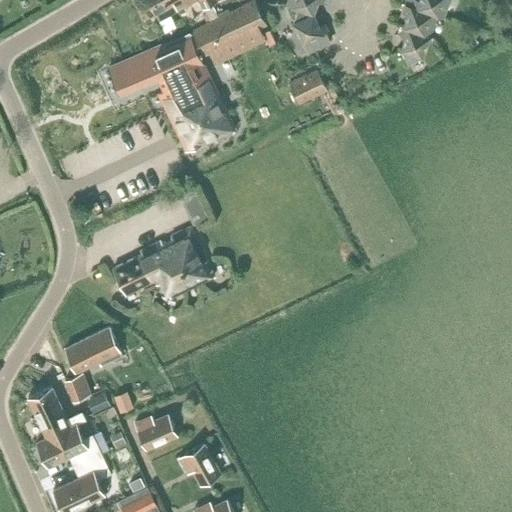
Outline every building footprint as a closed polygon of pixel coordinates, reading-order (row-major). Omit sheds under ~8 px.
[(198,0),(202,9),(220,0),(138,0),(146,15),(155,10),(159,20),(198,0)] [(188,31),(156,47),(168,72),(173,70),(179,83),(183,81),(185,84),(191,81),(190,78),(208,70),(201,56),(267,24),(255,0),(250,0),(188,31)] [(288,0),(288,3),(299,7),(313,12),(317,0),(318,0),(323,2),(329,3),(329,0),(288,0)] [(406,0),(406,3),(437,14),(443,16),(449,0),(406,0)] [(404,26),(430,35),(437,14),(406,3),(403,11),(409,13),(404,26)] [(313,12),(299,7),(294,22),(303,42),(328,30),(325,22),(319,25),(313,12)] [(423,56),(430,35),(404,26),(401,34),(406,36),(402,49),(409,63),(423,56)] [(270,46),(281,40),(275,27),(263,33),(270,46)] [(179,83),(159,93),(187,150),(236,127),(208,70),(190,78),(191,81),(185,84),(183,81),(179,83)] [(317,70),(290,82),(299,102),(326,89),(317,70)] [(163,281),(171,296),(215,275),(212,269),(210,271),(205,261),(208,260),(191,225),(171,235),(173,238),(163,243),(161,240),(140,250),(142,254),(114,267),(126,293),(155,279),(157,284),(163,281)] [(110,327),(67,347),(77,369),(100,358),(102,362),(122,353),(110,327)] [(86,396),(78,374),(64,379),(73,401),(86,396)] [(53,385),(29,396),(48,436),(48,437),(78,423),(87,419),(83,410),(68,417),(53,385)] [(127,392),(114,396),(121,412),(134,407),(127,392)] [(105,393),(89,400),(95,411),(110,404),(105,393)] [(146,448),(178,434),(169,413),(154,420),(152,415),(135,422),(146,448)] [(48,436),(37,441),(48,465),(70,455),(75,466),(103,453),(99,444),(94,433),(85,437),(78,423),(48,437),(48,436)] [(100,430),(94,433),(99,444),(105,441),(100,430)] [(121,430),(112,434),(117,446),(126,441),(121,430)] [(202,484),(221,473),(204,443),(180,456),(189,472),(194,470),(202,484)] [(80,477),(54,489),(64,511),(65,511),(105,493),(99,478),(112,472),(103,453),(75,466),(80,477)] [(140,477),(130,483),(134,490),(144,485),(140,477)] [(159,511),(148,490),(121,504),(125,511),(159,511)] [(195,511),(234,511),(228,499),(213,506),(211,501),(194,509),(195,511)]
